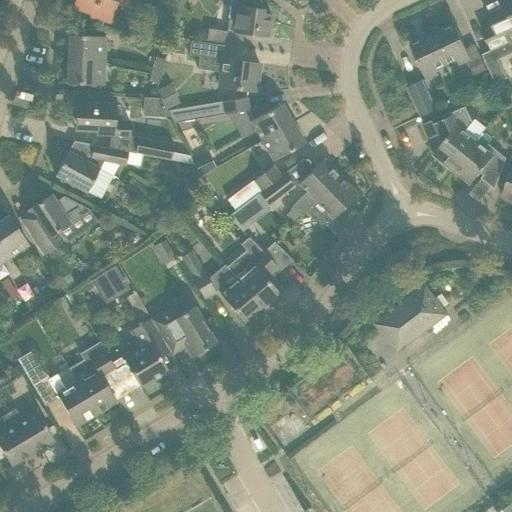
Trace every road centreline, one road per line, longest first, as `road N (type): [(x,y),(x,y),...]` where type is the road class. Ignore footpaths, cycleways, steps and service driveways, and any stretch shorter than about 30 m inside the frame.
road 1 (unclassified): [(16,511),(301,336),(402,210)]
road 2 (unclassified): [(402,210),(351,88),(350,64),(364,27),(406,0)]
